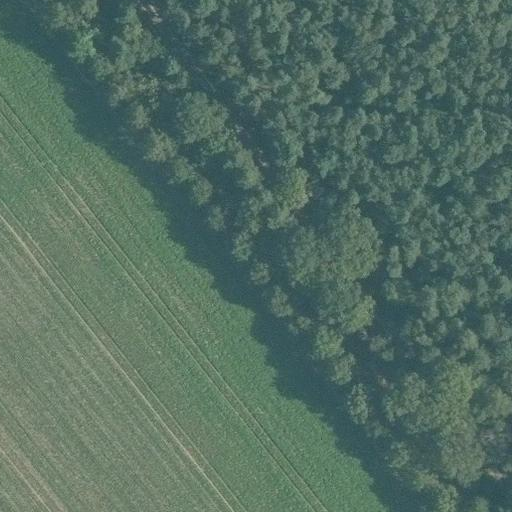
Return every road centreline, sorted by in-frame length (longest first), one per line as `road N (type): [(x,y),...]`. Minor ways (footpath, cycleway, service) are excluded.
road 1 (track): [(54,0),(456,511)]
road 2 (track): [(136,0),(511,472)]
